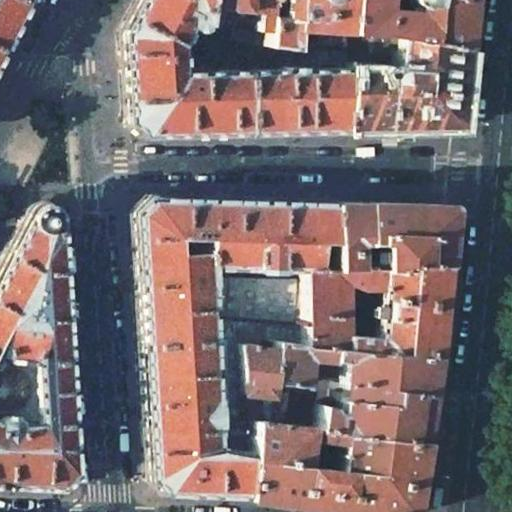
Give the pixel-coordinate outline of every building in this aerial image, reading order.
[(0,0),(0,42),(16,12),(21,0),(0,0)] [(199,24),(200,0),(132,0),(118,26),(115,33),(118,75),(122,121),(136,135),(241,133),(240,70),(177,71),(176,45),(184,28),(190,29),(193,29),(195,29),(200,24),(199,24)] [(265,0),(200,0),(199,24),(200,24),(208,25),(210,7),(255,11),(253,29),(263,30),(265,0)] [(265,0),(263,30),(262,45),(287,48),(288,45),(289,26),(290,0),(265,0)] [(344,0),(290,0),(289,26),(343,30),(344,0)] [(369,32),(396,37),(460,47),(464,3),(464,0),(344,0),(343,30),(369,32)] [(343,30),(289,26),(288,45),(316,47),(342,49),(342,38),(343,30)] [(263,30),(253,29),(251,44),(262,46),(262,45),(263,30)] [(396,37),(369,32),(369,57),(381,58),(381,53),(394,54),(396,37)] [(339,131),(452,128),(456,89),(460,47),(396,37),(394,54),(394,56),(393,67),(391,66),(386,67),(385,68),(382,70),(381,73),(380,74),(377,74),(376,72),(375,70),(373,68),(371,67),(368,67),(341,67),(339,131)] [(342,49),(316,47),(316,60),(321,65),(334,65),(334,67),(341,67),(342,49)] [(279,69),(240,70),(241,133),(339,131),(341,67),(334,67),(300,68),(299,66),(281,66),(279,69)] [(201,197),(141,195),(126,211),(134,344),(206,342),(206,339),(205,317),(204,281),(204,267),(201,197)] [(326,201),(201,197),(204,267),(219,267),(266,270),(297,269),(297,268),(330,268),(326,201)] [(442,204),(326,201),(330,268),(350,268),(351,242),(376,243),(376,268),(385,268),(388,268),(390,267),(391,264),(439,265),(445,207),(442,204)] [(22,215),(0,256),(0,485),(54,488),(68,473),(54,222),(50,209),(50,207),(48,206),(46,206),(34,203),(32,203),(31,204),(22,215)] [(366,259),(357,258),(355,260),(356,268),(368,268),(368,260),(366,259)] [(376,268),(368,268),(356,268),(350,268),(330,268),(297,268),(297,269),(297,278),(298,326),(298,343),(298,344),(303,345),(339,348),(429,355),(434,314),(435,302),(439,265),(391,264),(390,267),(388,268),(385,268),(376,268)] [(297,269),(266,270),(266,274),(266,277),(277,278),(297,278),(297,269)] [(218,276),(204,281),(205,317),(217,318),(291,325),(298,326),(297,278),(277,278),(266,277),(234,276),(218,276)] [(217,318),(205,317),(206,339),(206,342),(208,396),(209,445),(244,450),(247,421),(240,420),(223,417),(221,337),(218,338),(217,318)] [(291,325),(217,318),(218,338),(221,337),(223,417),(240,420),(230,341),(260,346),(262,337),(297,342),(298,343),(298,326),(291,325)] [(260,346),(230,341),(240,420),(247,421),(275,424),(275,423),(280,390),(281,383),(300,385),(301,377),(302,358),(303,345),(298,344),(298,343),(297,342),(262,337),(260,346)] [(206,342),(134,344),(143,478),(157,493),(239,496),(244,450),(209,445),(208,396),(206,342)] [(339,348),(303,345),(302,358),(301,377),(330,380),(335,381),(338,360),(339,348)] [(335,381),(332,412),(330,412),(329,411),(328,409),(326,407),(323,406),(322,404),(312,403),(309,428),(335,431),(416,440),(429,355),(339,348),(338,360),(335,381)] [(330,380),(301,377),(300,385),(281,383),(280,390),(275,423),(275,424),(302,427),(307,428),(309,428),(312,403),(322,404),(323,406),(326,407),(328,409),(329,411),(330,412),(332,412),(335,381),(330,380)] [(275,424),(247,421),(244,450),(239,496),(239,498),(356,511),(404,511),(416,440),(335,431),(334,443),(331,467),(297,464),(300,439),(302,427),(275,424)] [(307,428),(302,427),(300,439),(334,443),(335,431),(309,428),(307,428)]
